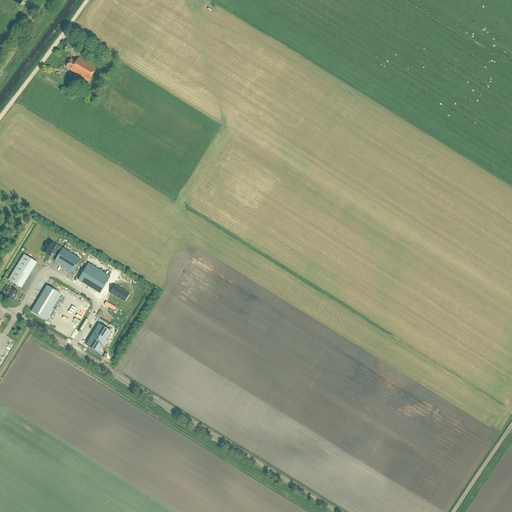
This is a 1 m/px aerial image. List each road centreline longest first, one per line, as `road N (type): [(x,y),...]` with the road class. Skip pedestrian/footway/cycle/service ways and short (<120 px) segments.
road 1 (tertiary): [(337,511),(72,348)]
road 2 (unclassified): [(17,314),(43,273),(95,299),(72,348)]
road 3 (unclassified): [(0,119),(87,0)]
